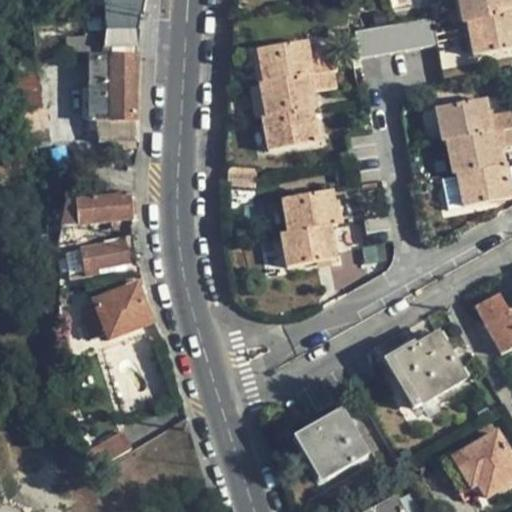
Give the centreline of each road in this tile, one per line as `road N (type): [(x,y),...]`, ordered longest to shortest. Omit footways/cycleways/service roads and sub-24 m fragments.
road 1 (tertiary): [(192,0),(179,211),(204,346)]
road 2 (residential): [(441,290),(225,416)]
road 3 (residential): [(416,270),(403,238),(381,101),(385,80),(422,66)]
road 4 (residential): [(293,340),(416,270)]
road 5 (residential): [(441,290),(511,409)]
